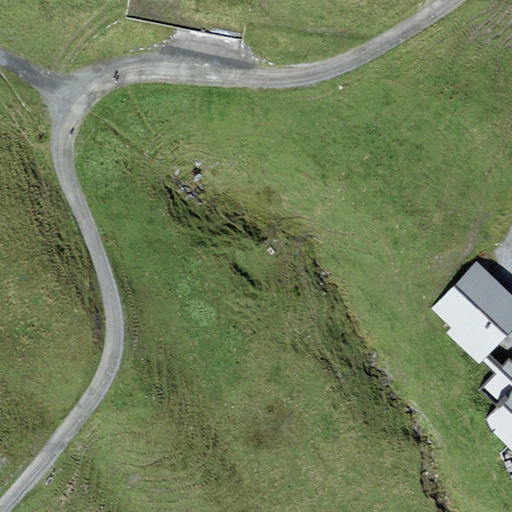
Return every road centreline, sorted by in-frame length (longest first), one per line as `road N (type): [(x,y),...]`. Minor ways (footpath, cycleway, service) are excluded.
road 1 (track): [(64,94),(62,147),(119,309),(103,373),(0,503)]
road 2 (track): [(440,0),(396,35),(305,78),(121,61),(64,94)]
